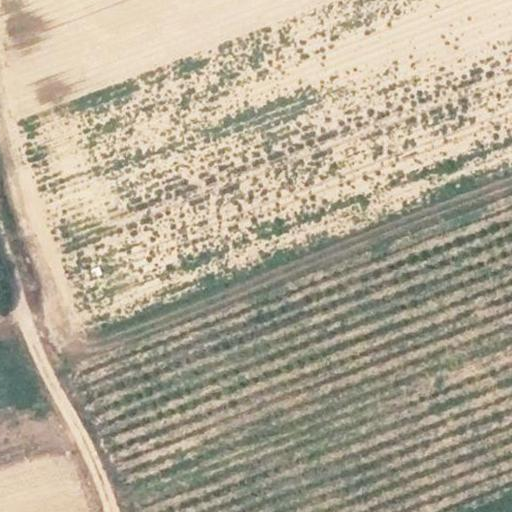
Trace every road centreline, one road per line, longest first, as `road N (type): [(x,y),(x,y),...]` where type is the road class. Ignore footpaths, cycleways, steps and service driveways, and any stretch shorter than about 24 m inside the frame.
road 1 (track): [(48,369),(511,187)]
road 2 (track): [(0,230),(18,307),(111,511)]
